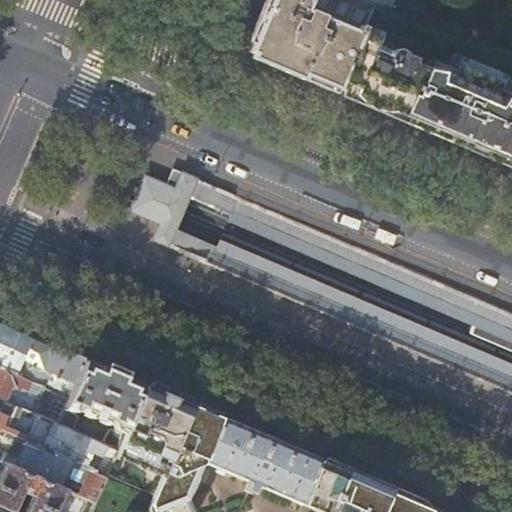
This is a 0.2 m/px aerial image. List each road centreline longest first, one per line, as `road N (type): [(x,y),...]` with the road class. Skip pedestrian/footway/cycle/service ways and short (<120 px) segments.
road 1 (primary): [(0,223),(511,442)]
road 2 (primary): [(511,262),(141,103)]
